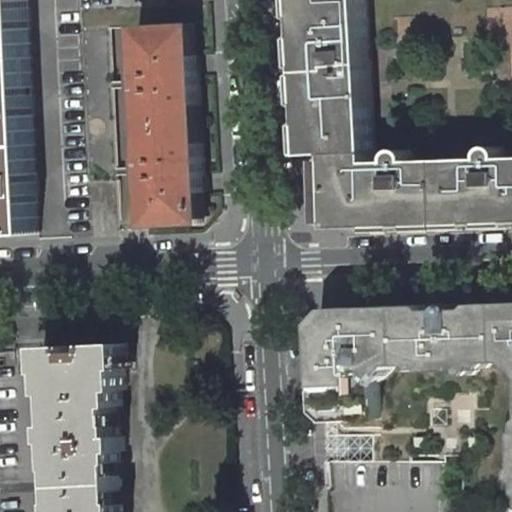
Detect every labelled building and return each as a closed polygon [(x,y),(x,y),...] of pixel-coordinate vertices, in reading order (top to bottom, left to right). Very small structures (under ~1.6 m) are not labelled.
[(0,0),(0,235),(41,233),(29,0),(0,0)] [(488,157),(419,159),(419,146),(396,147),(396,160),(378,160),(368,0),(303,0),(313,155),(337,154),(339,228),(511,222),(511,155),(511,156),(511,143),(487,143),(488,157)] [(191,24),(140,27),(142,61),(144,61),(146,105),(144,105),(146,148),(149,148),(151,192),(148,192),(150,227),(201,224),(199,193),(207,193),(200,55),(192,55),(191,24)] [(446,311),(434,311),(428,305),(340,308),(320,330),(324,415),(331,422),(384,420),(383,386),(400,367),(417,366),(421,361),(431,361),(431,373),(467,372),(471,368),(477,367),(481,372),(480,360),(492,359),(495,364),(511,363),(511,302),(480,304),(474,310),(462,310),(459,308),(454,306),(449,307),(446,311)] [(99,328),(68,329),(70,361),(73,360),(74,384),(79,383),(80,415),(75,415),(76,432),(80,431),(81,459),(82,459),(84,493),(83,493),(83,511),(150,511),(150,504),(147,504),(146,492),(144,493),(142,453),(144,453),(144,441),(147,441),(147,426),(143,427),(142,415),(140,415),(140,397),(144,396),(144,380),(149,380),(147,347),(150,347),(150,326),(117,327),(119,341),(100,342),(99,328)]
